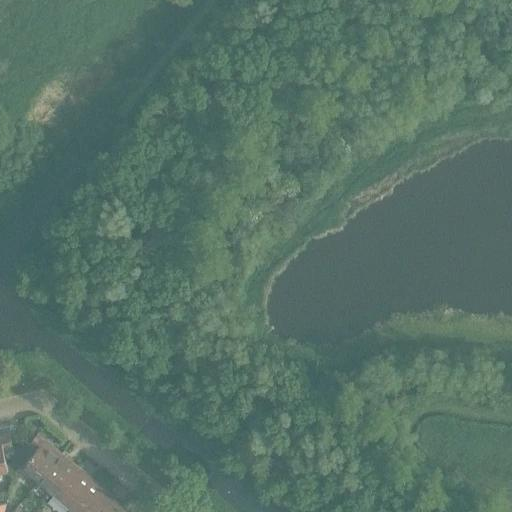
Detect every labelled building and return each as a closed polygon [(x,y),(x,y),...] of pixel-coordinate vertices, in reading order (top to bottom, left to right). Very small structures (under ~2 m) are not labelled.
[(0,436),(0,472),(8,471),(3,450),(12,448),(9,434),(0,436)] [(39,481),(62,454),(38,434),(29,445),(36,451),(22,468),(39,481)] [(55,494),(78,467),(62,454),(39,481),(55,494)] [(78,467),(55,494),(71,508),(94,480),(78,467)] [(94,480),(71,508),(76,511),(95,511),(111,494),(94,480)] [(132,511),(111,494),(95,511),(132,511)]
